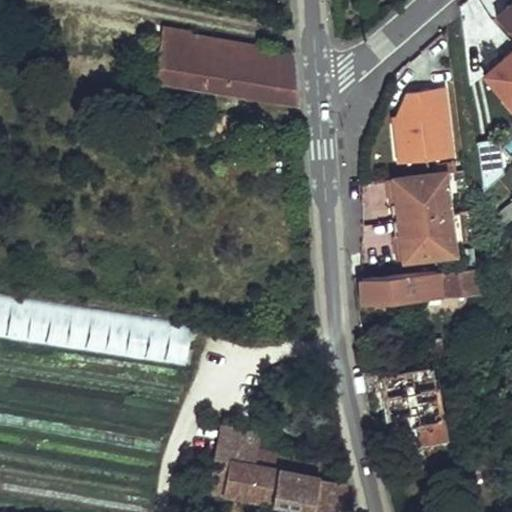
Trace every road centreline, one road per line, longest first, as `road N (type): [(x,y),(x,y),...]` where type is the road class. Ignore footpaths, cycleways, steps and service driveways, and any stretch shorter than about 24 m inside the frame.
road 1 (tertiary): [(377,511),(337,337),(317,71)]
road 2 (unknown): [(342,366),(256,367),(214,389),(186,444),(175,511)]
road 3 (residential): [(317,71),(346,70),(430,0)]
